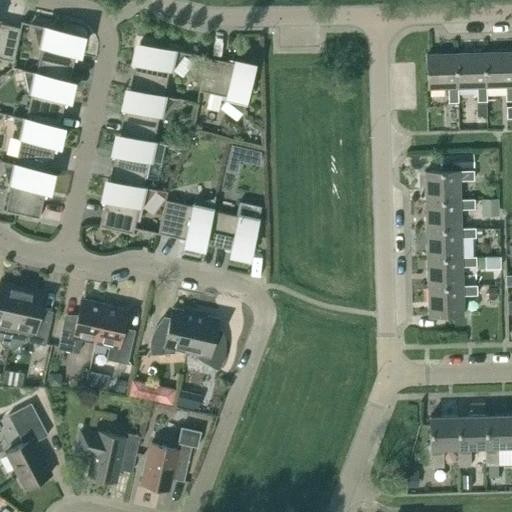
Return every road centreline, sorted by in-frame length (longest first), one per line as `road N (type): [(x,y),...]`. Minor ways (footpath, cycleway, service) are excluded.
road 1 (residential): [(64,261),(104,268),(137,261),(243,286),(261,306),(195,511)]
road 2 (residential): [(391,374),(378,17)]
road 3 (residential): [(27,0),(86,10),(110,39),(64,261)]
road 4 (unclassified): [(378,17),(194,19),(158,0)]
road 5 (residential): [(340,511),(391,374)]
road 6 (unclassified): [(511,13),(378,17)]
road 7 (residential): [(511,371),(391,374)]
